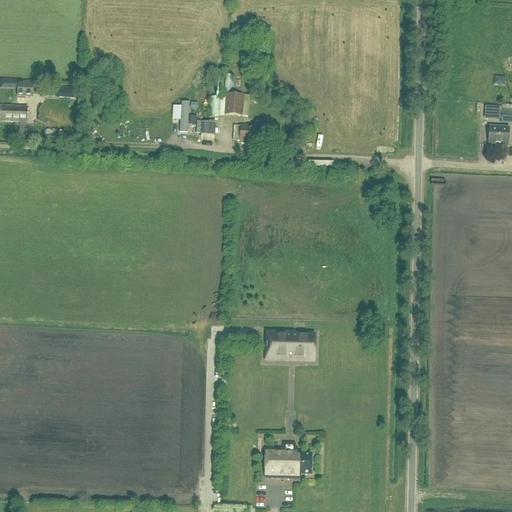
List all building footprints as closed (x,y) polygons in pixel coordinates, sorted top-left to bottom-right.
[(221,93),(221,98),(209,98),(211,118),(218,118),(219,116),(224,116),(242,117),(243,96),(233,96),(234,76),(226,75),(225,93),(221,93)] [(33,98),(33,84),(17,83),(17,97),(33,98)] [(56,97),(76,99),(77,89),(57,87),(56,97)] [(488,115),(488,103),(480,103),(480,115),(488,115)] [(0,122),(26,123),(27,107),(0,106),(0,122)] [(511,110),(501,109),(501,115),(500,124),(511,125),(511,110)] [(212,120),(198,121),(199,133),(212,132),(212,120)] [(241,126),(241,127),(234,126),(233,141),(240,142),(240,143),(265,144),(265,128),(241,126)] [(507,146),(508,129),(489,128),(489,145),(507,146)] [(302,337),(294,337),(294,334),(293,334),(285,333),(266,333),(266,361),(314,362),(314,336),(302,336),(302,337)] [(265,451),(265,478),(293,479),(293,475),(311,476),(311,455),(297,455),(297,451),(294,451),(294,446),(284,445),(284,451),(265,451)]
